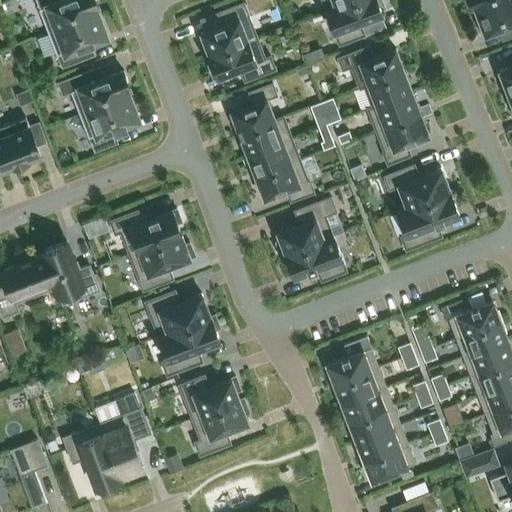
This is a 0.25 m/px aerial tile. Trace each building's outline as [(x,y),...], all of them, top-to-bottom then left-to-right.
[(96,0),(36,0),(40,8),(39,8),(48,32),(96,11),(93,5),(98,3),(96,0)] [(322,0),(325,9),(348,0),(322,0)] [(348,0),(325,9),(339,44),(364,34),(360,22),(382,13),(379,5),(383,4),(381,0),(348,0)] [(474,4),(476,11),(504,0),(469,0),(472,5),(474,4)] [(511,0),(504,0),(476,11),(479,17),(475,19),(481,35),(511,22),(511,0)] [(209,55),(257,36),(243,2),(218,11),(223,23),(214,27),(201,32),(209,55)] [(62,66),(85,57),(80,46),(105,36),(103,31),(106,30),(101,16),(98,17),(96,11),(48,32),(57,55),(58,54),(62,66)] [(208,65),(213,78),(240,68),(244,80),(275,68),(270,55),(265,57),(257,36),(209,55),(212,63),(208,65)] [(359,88),(364,86),(404,70),(395,47),(373,56),(368,45),(337,57),(342,69),(351,66),(359,88)] [(307,65),(297,69),(299,75),(310,71),(307,65)] [(511,67),(502,71),(510,92),(511,91),(511,67)] [(70,91),(79,114),(127,93),(125,87),(129,85),(124,70),(94,82),(89,70),(58,82),(63,94),(70,91)] [(411,90),(404,70),(364,86),(371,105),(411,90)] [(231,111),(239,132),(274,118),(267,98),(277,94),(272,82),(249,91),(253,102),(231,111)] [(27,90),(16,94),(20,105),(32,100),(27,90)] [(367,107),(375,130),(420,112),(411,90),(371,105),(367,107)] [(117,142),(112,128),(113,127),(115,130),(126,126),(125,123),(137,118),(135,113),(137,112),(132,98),(130,99),(127,93),(79,114),(88,137),(89,137),(94,150),(117,142)] [(336,104),(333,97),(321,101),(324,109),(336,104)] [(324,109),(321,101),(310,105),(313,113),(324,109)] [(428,134),(420,112),(375,130),(383,150),(382,151),(387,163),(410,154),(406,143),(428,134)] [(239,132),(247,154),(292,137),(283,115),(274,118),(239,132)] [(14,166),(28,160),(28,158),(40,154),(25,116),(0,125),(0,163),(2,168),(13,164),(14,166)] [(338,135),(341,142),(352,138),(349,130),(338,135)] [(292,137),(247,154),(256,176),(300,159),(292,137)] [(320,141),(323,149),(335,145),(332,137),(320,141)] [(290,200),(314,191),(309,179),(308,179),(300,159),(256,176),(264,197),(286,189),(290,200)] [(398,185),(406,206),(449,190),(441,167),(419,176),(414,163),(384,175),(389,189),(398,185)] [(362,164),(350,168),(355,179),(366,175),(362,164)] [(449,190),(406,206),(397,210),(406,233),(400,235),(406,249),(441,235),(437,223),(444,220),(459,214),(449,190)] [(281,256),(286,255),(333,236),(325,215),(336,210),(331,195),(294,209),(299,223),(277,232),(280,239),(276,241),(281,256)] [(182,221),(177,208),(157,215),(150,218),(145,206),(109,220),(115,233),(120,231),(129,254),(181,234),(177,223),(182,221)] [(190,242),(185,244),(181,234),(129,254),(143,289),(173,278),(168,265),(195,255),(190,242)] [(346,270),(333,236),(286,255),(294,276),(307,271),(308,271),(316,268),(321,280),(346,270)] [(42,250),(43,254),(56,286),(62,303),(99,289),(89,264),(77,269),(66,241),(42,250)] [(0,287),(0,309),(3,316),(19,310),(15,301),(56,286),(43,254),(1,270),(7,284),(0,287)] [(158,335),(210,315),(202,293),(180,301),(175,289),(145,300),(158,335)] [(467,295),(441,305),(446,319),(448,318),(456,337),(500,320),(492,300),(471,308),(467,295)] [(198,348),(220,340),(216,329),(220,327),(215,314),(210,315),(158,335),(167,359),(161,361),(166,374),(202,361),(198,348)] [(463,356),(507,339),(500,320),(456,337),(463,356)] [(413,326),(411,327),(416,339),(420,351),(433,346),(428,335),(424,336),(420,326),(414,328),(413,326)] [(27,347),(19,327),(5,333),(13,353),(27,347)] [(371,346),(367,334),(343,343),(348,355),(371,346)] [(511,352),(507,339),(463,356),(470,375),(511,359),(511,352)] [(402,358),(414,353),(410,342),(398,346),(402,358)] [(327,363),(335,383),(379,366),(371,346),(348,355),(327,363)] [(433,346),(420,351),(424,362),(437,357),(433,346)] [(414,353),(402,358),(406,369),(419,364),(414,353)] [(511,359),(470,375),(478,394),(511,380),(511,359)] [(86,361),(77,364),(80,372),(89,369),(86,361)] [(386,385),(379,366),(335,383),(342,402),(386,385)] [(179,383),(191,417),(239,399),(236,391),(240,389),(235,376),(209,386),(204,373),(179,383)] [(430,377),(435,389),(447,384),(443,373),(430,377)] [(412,384),(417,396),(429,391),(425,380),(412,384)] [(485,413),(511,402),(511,380),(478,394),(485,413)] [(447,384),(435,389),(439,400),(452,395),(447,384)] [(342,402),(350,421),(394,405),(386,385),(342,402)] [(151,386),(142,390),(147,401),(155,397),(151,386)] [(135,391),(96,406),(102,422),(122,474),(123,474),(125,478),(140,472),(139,468),(142,467),(132,439),(151,432),(141,407),(135,391)] [(421,407),(433,402),(429,391),(417,396),(421,407)] [(245,414),(249,412),(243,397),(239,399),(191,417),(200,438),(194,441),(199,454),(230,442),(226,430),(248,421),(245,414)] [(511,402),(485,413),(492,432),(489,433),(494,446),(511,438),(511,402)] [(357,440),(401,423),(394,405),(350,421),(357,440)] [(460,413),(447,418),(449,425),(463,420),(460,413)] [(439,418),(427,423),(431,434),(444,429),(439,418)] [(72,462),(85,457),(96,486),(120,476),(120,475),(122,474),(102,422),(63,436),(72,462)] [(357,440),(364,459),(408,443),(401,423),(357,440)] [(431,434),(435,445),(448,440),(444,429),(431,434)] [(47,464),(37,438),(11,448),(21,474),(47,464)] [(364,459),(372,479),(416,462),(408,443),(364,459)] [(491,450),(459,461),(464,477),(497,465),(491,450)] [(178,453),(164,458),(170,473),(184,467),(178,453)] [(511,460),(506,463),(509,470),(489,477),(497,500),(511,494),(511,460)] [(404,502),(407,511),(426,511),(438,506),(432,491),(404,502)]
